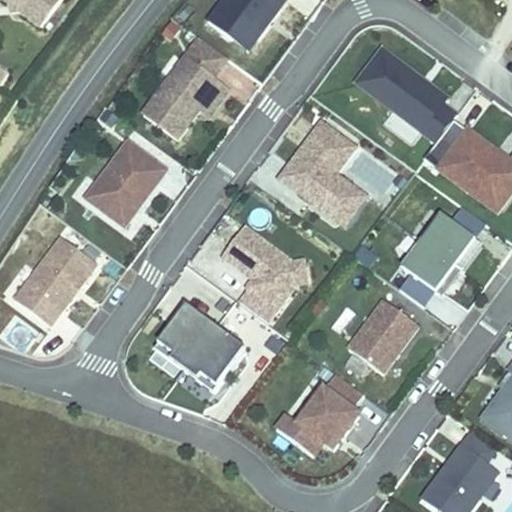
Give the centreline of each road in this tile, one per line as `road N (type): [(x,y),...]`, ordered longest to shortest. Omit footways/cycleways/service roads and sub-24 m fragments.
road 1 (residential): [(511,88),(395,3),(362,6),(335,23),(115,325)]
road 2 (residential): [(83,392),(240,458),(291,503),(341,503),(373,478),(511,290)]
road 3 (tertiary): [(0,216),(148,0)]
